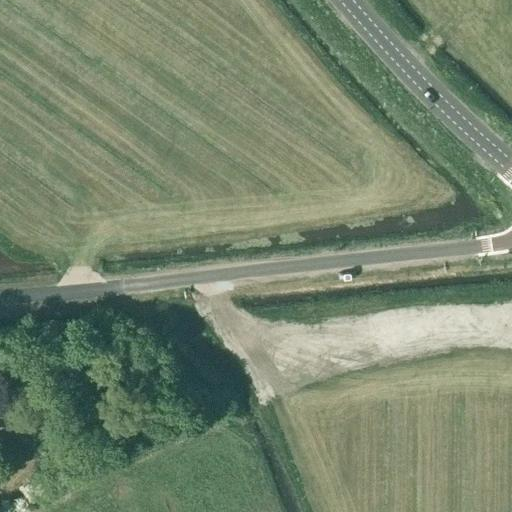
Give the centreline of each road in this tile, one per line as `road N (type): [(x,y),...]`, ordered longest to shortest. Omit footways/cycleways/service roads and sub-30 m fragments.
road 1 (unclassified): [(0,297),(511,240)]
road 2 (track): [(322,511),(209,277)]
road 3 (tertiary): [(511,169),(344,0)]
